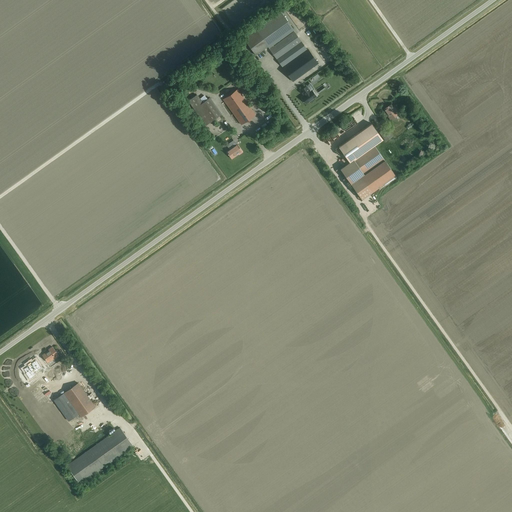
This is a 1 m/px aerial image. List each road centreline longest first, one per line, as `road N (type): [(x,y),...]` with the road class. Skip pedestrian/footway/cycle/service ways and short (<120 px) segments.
road 1 (unclassified): [(0,352),(492,0)]
road 2 (unknown): [(169,90),(159,86),(0,200)]
